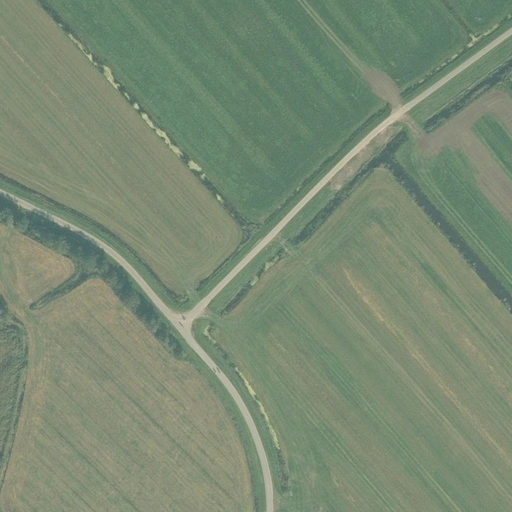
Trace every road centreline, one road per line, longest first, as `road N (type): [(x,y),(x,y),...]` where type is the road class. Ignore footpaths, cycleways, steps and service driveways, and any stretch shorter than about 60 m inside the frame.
road 1 (unclassified): [(511,31),(375,132),(179,327)]
road 2 (unclassified): [(179,327),(88,235),(0,192)]
road 3 (unclassified): [(179,327),(253,429),(269,511)]
